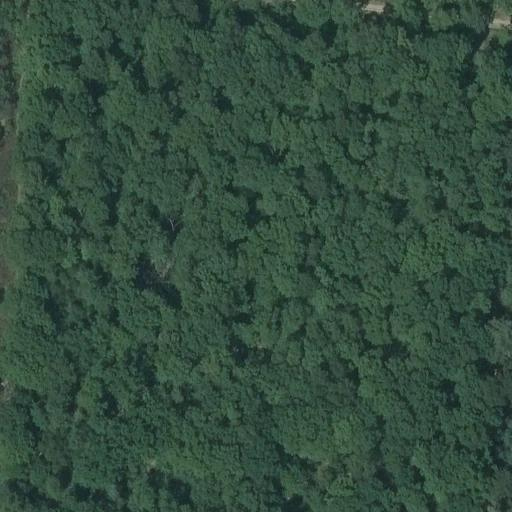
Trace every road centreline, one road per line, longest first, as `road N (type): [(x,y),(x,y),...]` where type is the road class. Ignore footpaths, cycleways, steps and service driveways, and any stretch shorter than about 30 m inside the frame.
road 1 (track): [(511,100),(488,511)]
road 2 (track): [(511,27),(291,0)]
